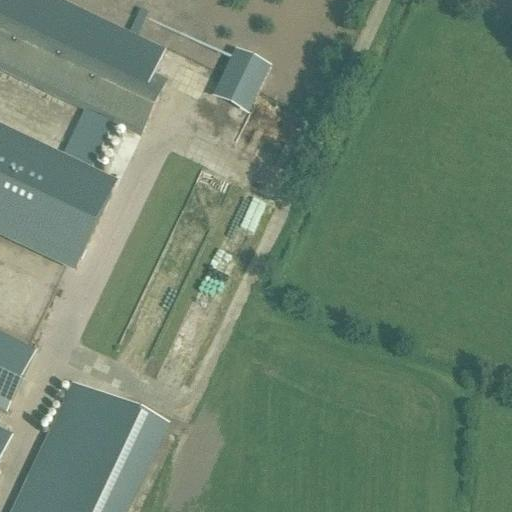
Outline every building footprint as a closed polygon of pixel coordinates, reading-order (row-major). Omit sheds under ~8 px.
[(0,0),(0,70),(143,137),(177,67),(35,0),(0,0)] [(116,192),(89,179),(114,126),(87,112),(61,166),(0,137),(0,235),(77,272),(116,192)] [(289,116),(280,131),(293,138),(301,122),(289,116)] [(0,238),(0,280),(5,283),(21,247),(0,238)] [(210,265),(220,276),(230,265),(221,255),(210,265)] [(143,350),(154,324),(134,316),(123,342),(143,350)] [(0,415),(7,419),(36,359),(0,342),(0,415)] [(103,511),(143,430),(66,393),(8,511),(103,511)] [(0,454),(9,436),(0,431),(0,461),(2,458),(0,456),(0,454)]
